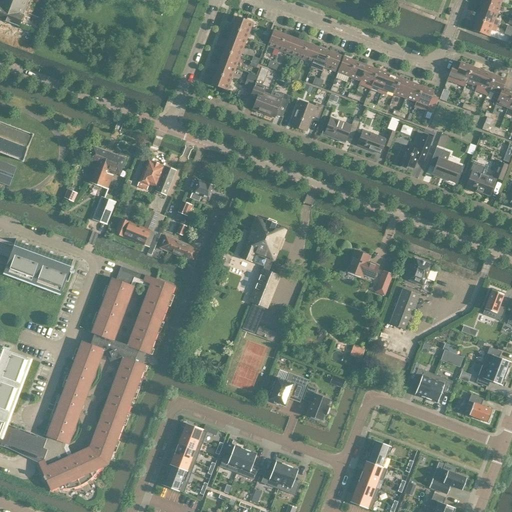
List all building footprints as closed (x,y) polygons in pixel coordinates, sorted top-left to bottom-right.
[(28,0),(0,0),(0,18),(19,25),(23,15),(28,0)] [(495,0),(484,0),(482,8),(497,14),(502,2),(495,0)] [(495,19),(497,14),(482,8),(478,19),(497,26),(500,21),(495,19)] [(249,34),(253,23),(239,17),(237,16),(233,28),(249,34)] [(496,32),(497,26),(478,19),(473,30),(489,36),(491,30),(496,32)] [(244,45),(249,34),(233,28),(229,39),(244,45)] [(279,50),(280,50),(285,35),(274,30),(268,46),(275,49),(273,55),(277,56),(279,50)] [(280,50),(291,55),(297,39),(285,35),(280,50)] [(229,39),(224,50),(240,56),(244,45),(229,39)] [(291,55),(302,59),(308,43),(297,39),(291,55)] [(302,59),(313,63),(319,47),(308,43),(302,59)] [(313,63),(324,67),(330,52),(319,47),(313,63)] [(224,50),(220,62),(236,67),(240,56),(224,50)] [(341,56),(330,52),(324,67),(335,72),(341,56)] [(355,61),(344,57),(338,72),(349,77),(355,61)] [(366,65),(355,61),(349,77),(360,81),(366,65)] [(220,62),(216,73),(231,78),(236,67),(220,62)] [(465,86),(467,82),(466,82),(472,67),(461,62),(459,67),(453,64),(447,80),(464,86),(465,86)] [(378,70),(366,65),(360,81),(361,81),(359,85),(370,90),(372,85),(378,70)] [(252,109),(264,113),(271,95),(260,91),(262,85),(264,82),(269,70),(262,67),(258,76),(257,79),(256,83),(251,95),(257,97),(252,109)] [(475,91),(477,86),(477,87),(483,71),(472,67),(466,82),(467,82),(473,85),(471,89),(475,91)] [(372,85),(378,88),(377,92),(381,94),(389,74),(378,70),(372,85)] [(475,91),(476,91),(487,95),(489,91),(494,75),(483,71),(477,87),(477,86),(475,91)] [(216,73),(211,84),(227,90),(231,78),(216,73)] [(249,73),(247,79),(253,82),(256,83),(257,79),(258,76),(249,73)] [(388,91),(394,94),(400,78),(389,74),(381,94),(386,96),(388,91)] [(495,98),(498,99),(499,95),(500,95),(502,88),(503,88),(506,80),(494,75),(489,91),(495,93),(494,96),(495,98)] [(411,82),(400,78),(394,94),(405,98),(411,82)] [(422,87),(411,82),(405,98),(416,102),(417,102),(422,87)] [(352,87),(351,92),(362,96),(364,91),(352,87)] [(434,91),(422,87),(417,102),(416,102),(414,106),(432,113),(438,97),(432,95),(434,91)] [(496,103),(508,108),(511,96),(511,91),(503,88),(502,88),(500,95),(499,95),(498,99),(496,103)] [(273,90),(271,95),(264,113),(275,118),(280,105),(286,108),(290,96),(284,94),(273,90)] [(329,100),(336,102),(339,97),(331,94),(329,100)] [(373,103),(381,106),(383,102),(375,98),(373,103)] [(291,124),(306,130),(311,116),(319,119),(324,106),(316,103),(314,107),(300,102),(291,124)] [(395,109),(407,114),(409,109),(397,104),(395,109)] [(353,138),(359,122),(354,120),(352,126),(331,118),(325,133),(346,141),(348,136),(353,138)] [(0,182),(9,186),(17,167),(0,160),(0,152),(23,161),(34,134),(0,121),(0,182)] [(499,131),(500,129),(485,123),(483,129),(490,132),(497,135),(499,131)] [(363,130),(358,145),(381,154),(384,145),(390,147),(395,132),(390,130),(386,139),(363,130)] [(424,161),(429,147),(433,137),(423,133),(420,143),(417,149),(407,146),(403,158),(400,157),(398,164),(402,166),(402,165),(407,167),(407,165),(414,168),(418,159),(424,161)] [(98,162),(104,164),(109,151),(93,145),(88,159),(98,162)] [(461,167),(447,161),(451,153),(437,147),(430,165),(436,167),(433,173),(441,176),(442,175),(445,177),(445,178),(455,182),(461,167)] [(109,151),(104,164),(104,165),(110,167),(109,170),(119,174),(126,157),(109,151)] [(149,183),(157,186),(165,166),(149,159),(139,182),(137,186),(146,190),(149,183)] [(104,164),(98,162),(91,182),(108,188),(111,179),(106,177),(108,173),(109,170),(110,167),(104,165),(104,164)] [(472,174),(466,188),(475,192),(476,190),(490,195),(496,180),(483,176),(486,167),(475,163),(471,173),(472,174)] [(508,166),(500,163),(495,177),(503,180),(508,166)] [(165,166),(157,186),(154,194),(156,194),(157,191),(166,195),(176,171),(165,166)] [(206,183),(198,179),(190,197),(195,199),(196,196),(200,198),(201,196),(209,199),(215,185),(207,182),(206,183)] [(74,201),(77,192),(71,190),(68,188),(64,198),(67,199),(74,201)] [(93,218),(100,221),(108,200),(101,197),(93,218)] [(115,203),(108,200),(100,221),(107,223),(115,203)] [(178,212),(187,217),(192,206),(182,202),(178,212)] [(151,229),(157,214),(150,211),(144,226),(151,229)] [(177,213),(174,219),(180,221),(183,216),(177,213)] [(240,257),(253,262),(256,255),(267,259),(250,301),(267,308),(279,276),(269,271),(286,229),(276,224),(267,220),(267,221),(257,217),(240,257)] [(151,230),(150,230),(122,218),(115,233),(123,237),(123,236),(144,245),(151,230)] [(187,226),(180,223),(176,233),(183,236),(187,226)] [(151,230),(144,245),(151,247),(157,233),(151,230)] [(158,232),(149,254),(153,256),(156,250),(163,234),(158,232)] [(160,247),(168,251),(174,238),(165,235),(160,247)] [(73,260),(16,238),(4,270),(62,292),(73,260)] [(168,251),(177,255),(182,242),(174,238),(168,251)] [(185,258),(191,246),(182,242),(177,255),(185,258)] [(199,249),(191,246),(185,258),(194,262),(199,249)] [(355,250),(347,270),(362,276),(363,274),(373,278),(378,266),(368,261),(370,256),(366,255),(365,252),(361,251),(359,252),(355,250)] [(410,274),(412,274),(409,280),(423,286),(426,279),(427,279),(432,265),(416,259),(410,274)] [(131,347),(150,354),(175,285),(147,275),(146,275),(122,266),(117,280),(113,278),(93,333),(112,340),(135,279),(153,286),(131,347)] [(373,295),(382,299),(391,277),(383,274),(373,295)] [(389,322),(406,329),(419,294),(403,287),(389,322)] [(504,294),(492,290),(483,314),(501,321),(506,308),(499,306),(504,294)] [(374,311),(371,319),(378,322),(381,314),(374,311)] [(258,326),(245,321),(242,328),(255,333),(258,326)] [(275,333),(259,326),(257,334),(272,340),(275,333)] [(47,437),(66,444),(102,348),(83,342),(47,437)] [(357,346),(354,356),(361,358),(365,349),(357,346)] [(0,445),(8,448),(18,451),(18,450),(37,456),(39,461),(43,460),(47,450),(43,448),(46,439),(4,423),(29,358),(0,347),(0,445)] [(502,351),(489,347),(483,365),(506,374),(511,362),(499,358),(502,351)] [(46,479),(50,489),(55,488),(62,489),(70,488),(77,487),(84,483),(90,479),(95,474),(100,467),(108,464),(145,364),(134,360),(126,357),(92,449),(82,453),(81,450),(71,455),(68,447),(65,446),(46,439),(43,448),(47,450),(43,460),(39,461),(38,462),(38,463),(44,475),(43,476),(45,480),(46,479)] [(413,380),(418,368),(419,364),(416,362),(410,378),(413,380)] [(506,374),(483,365),(476,382),(488,387),(490,381),(502,385),(506,374)] [(435,374),(418,368),(413,380),(419,382),(415,394),(426,398),(435,374)] [(287,381),(277,377),(271,392),(269,391),(267,397),(269,398),(268,400),(285,406),(294,382),(306,386),(308,380),(289,373),(287,381)] [(452,381),(435,374),(426,398),(437,402),(442,391),(448,393),(452,381)] [(317,388),(309,385),(303,398),(312,401),(307,414),(322,420),(324,414),(326,415),(329,406),(327,406),(330,400),(315,394),(317,388)] [(484,399),(471,394),(464,413),(488,422),(493,410),(481,406),(484,399)] [(207,431),(186,423),(182,434),(203,442),(207,431)] [(203,442),(182,434),(178,444),(199,452),(203,442)] [(386,457),(391,446),(374,440),(370,451),(386,457)] [(199,452),(178,444),(174,454),(195,462),(199,452)] [(237,473),(246,449),(235,445),(230,457),(224,454),(219,466),(237,473)] [(257,453),(246,449),(237,473),(254,479),(258,467),(252,465),(257,453)] [(383,468),(386,457),(370,451),(366,461),(383,468)] [(195,462),(174,454),(170,464),(192,472),(195,462)] [(287,465),(276,461),(272,472),(265,470),(261,482),(278,489),(287,465)] [(383,468),(366,461),(362,471),(379,478),(384,479),(387,469),(383,468)] [(433,478),(429,487),(447,494),(451,486),(462,490),(467,478),(455,474),(457,468),(445,463),(438,480),(433,478)] [(170,464),(166,474),(188,482),(192,472),(170,464)] [(298,469),(287,465),(278,489),(295,495),(300,483),(294,481),(298,469)] [(375,488),(379,478),(362,471),(358,481),(375,488)] [(162,485),(184,493),(188,482),(166,474),(162,485)] [(238,476),(234,486),(245,490),(249,480),(238,476)] [(375,488),(358,481),(354,491),(376,500),(380,490),(375,488)] [(376,500),(354,491),(350,502),(372,510),(376,500)] [(446,497),(434,493),(427,511),(430,511),(453,511),(455,508),(444,504),(446,497)]
